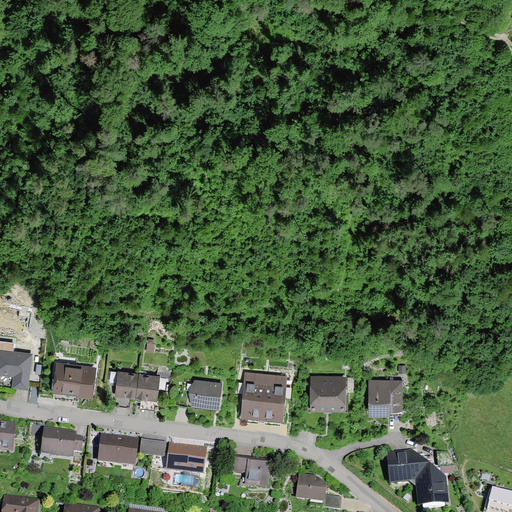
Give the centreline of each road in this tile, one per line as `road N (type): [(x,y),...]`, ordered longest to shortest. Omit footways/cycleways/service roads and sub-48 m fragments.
road 1 (residential): [(383,511),(327,462),(285,443),(0,408)]
road 2 (track): [(60,105),(0,230)]
